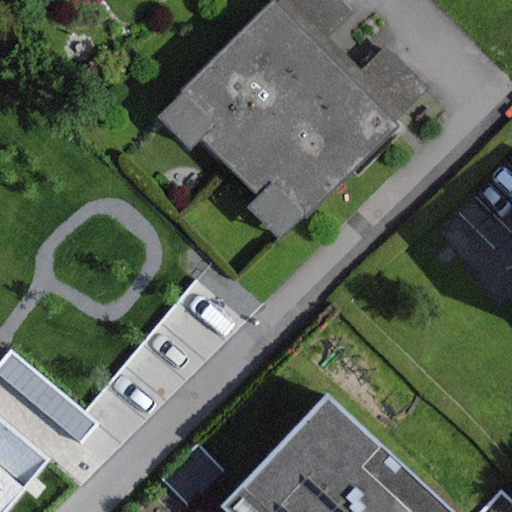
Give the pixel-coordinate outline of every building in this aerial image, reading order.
[(197,142),(208,132),(267,191),(256,202),(289,234),(403,121),(360,78),(325,43),(282,0),(281,0),(167,112),(197,142)] [(352,0),(282,0),(325,43),(360,8),(352,0)] [(395,43),(360,78),(403,121),(438,87),(395,43)] [(0,318),(0,380),(56,428),(87,394),(0,318)] [(238,511),(462,511),(331,391),(228,502),(238,511)]
